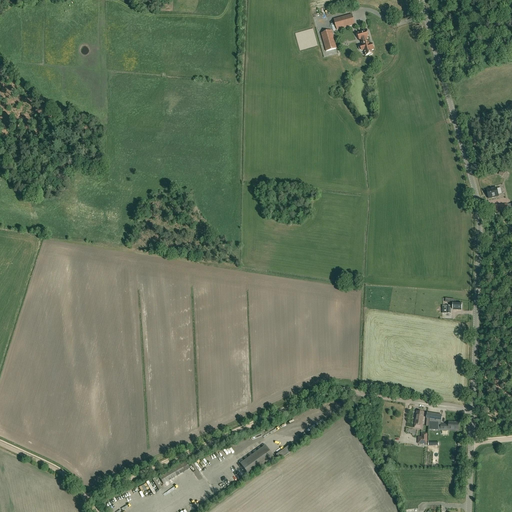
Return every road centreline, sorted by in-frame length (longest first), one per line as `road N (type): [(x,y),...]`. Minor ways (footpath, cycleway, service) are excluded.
road 1 (secondary): [(472,411),(479,217),(421,0)]
road 2 (track): [(84,498),(330,390),(348,390)]
road 3 (unclassified): [(472,411),(348,390)]
road 4 (track): [(95,511),(59,471),(0,443)]
